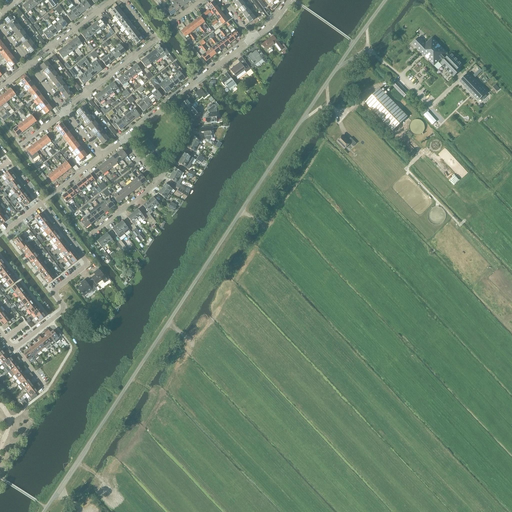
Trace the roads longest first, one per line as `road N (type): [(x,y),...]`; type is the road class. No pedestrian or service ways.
road 1 (unclassified): [(44,511),(386,0)]
road 2 (track): [(327,103),(343,117),(143,428),(101,477),(76,464)]
road 3 (residential): [(14,347),(64,309),(50,291),(86,263),(40,204)]
